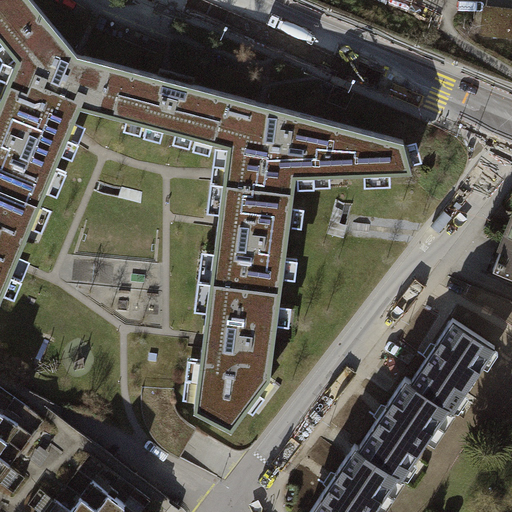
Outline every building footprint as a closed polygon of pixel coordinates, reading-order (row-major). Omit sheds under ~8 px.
[(32,0),(0,0),(0,36),(5,44),(43,13),(32,0)] [(511,29),(511,11),(486,9),(484,32),(511,35),(511,29)] [(76,53),(43,13),(5,44),(16,58),(0,96),(0,187),(39,203),(81,104),(96,110),(109,61),(76,53)] [(404,138),(109,61),(96,110),(228,143),(222,182),(293,190),(297,173),(411,169),(404,138)] [(281,290),(293,190),(222,182),(210,281),(281,290)] [(0,298),(39,203),(0,187),(0,298)] [(511,222),(494,268),(511,275),(511,222)] [(269,376),(281,290),(210,281),(192,407),(231,428),(269,376)] [(452,321),(411,382),(448,406),(452,409),(493,347),(494,348),(495,346),(453,318),(451,320),(452,321)] [(401,477),(448,406),(411,382),(405,378),(359,448),(397,474),(401,477)] [(0,475),(10,463),(0,455),(0,444),(28,406),(0,385),(0,475)] [(371,511),(397,474),(359,448),(355,446),(310,511),(371,511)] [(137,511),(92,478),(70,508),(55,497),(43,511),(137,511)]
